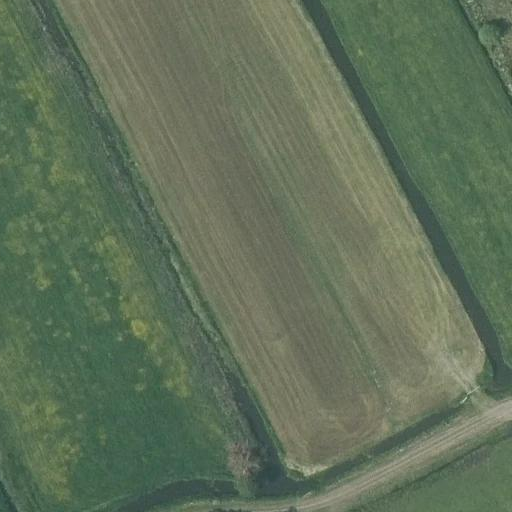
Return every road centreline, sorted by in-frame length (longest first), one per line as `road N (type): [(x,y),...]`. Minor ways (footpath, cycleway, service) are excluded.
road 1 (track): [(226,0),(396,252)]
road 2 (track): [(266,511),(331,501),(486,419)]
road 3 (track): [(486,419),(396,252)]
